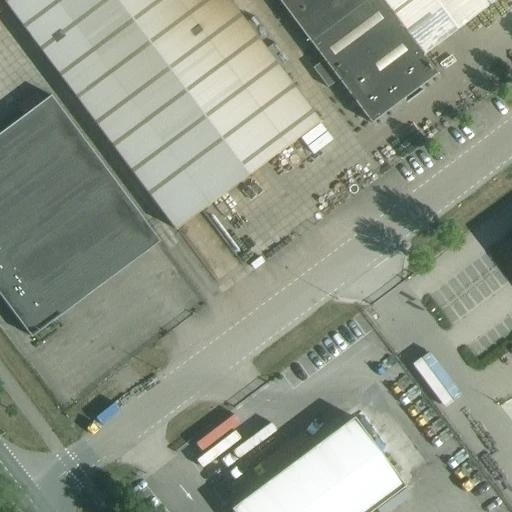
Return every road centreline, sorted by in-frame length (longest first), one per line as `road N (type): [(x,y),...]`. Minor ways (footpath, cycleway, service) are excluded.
road 1 (unclassified): [(29,497),(511,134)]
road 2 (unknown): [(441,511),(445,487),(362,398),(271,405),(254,400),(214,358)]
road 3 (unknown): [(357,250),(511,464)]
